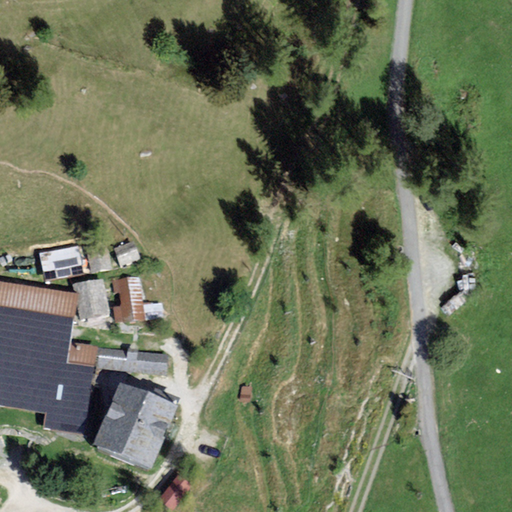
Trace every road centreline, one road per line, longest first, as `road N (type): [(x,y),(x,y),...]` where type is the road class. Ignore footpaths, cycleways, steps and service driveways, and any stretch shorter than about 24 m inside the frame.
road 1 (track): [(121,511),(175,456),(249,304),(329,100),(351,0)]
road 2 (unclassified): [(405,0),(397,116),(425,408),(446,511)]
road 3 (track): [(420,340),(354,511)]
